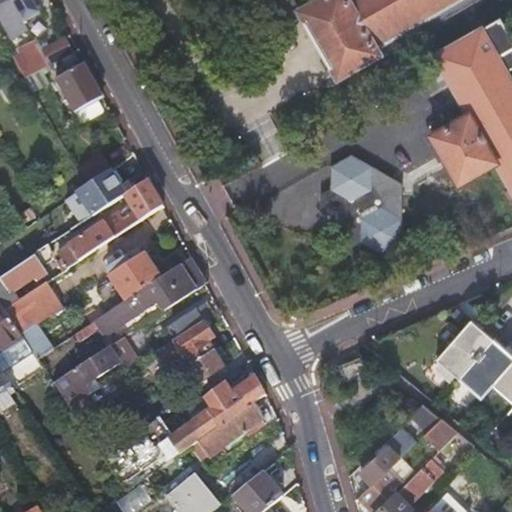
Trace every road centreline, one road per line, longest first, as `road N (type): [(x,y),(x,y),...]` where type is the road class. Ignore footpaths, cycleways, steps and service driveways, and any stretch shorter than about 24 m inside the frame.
road 1 (residential): [(289,358),(262,329),(198,213),(172,185),(72,0)]
road 2 (residential): [(289,358),(511,260)]
road 3 (residential): [(323,511),(309,463),(313,432),(289,358)]
